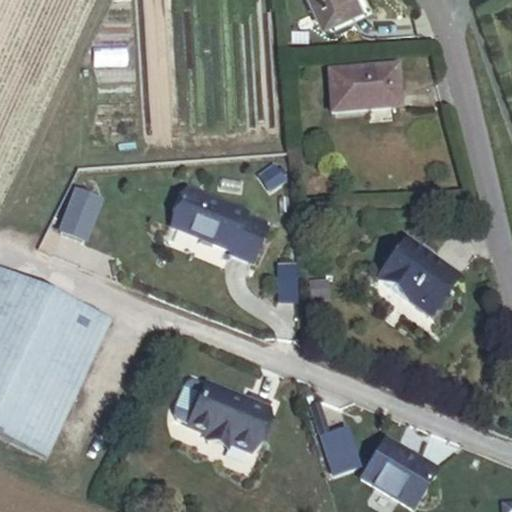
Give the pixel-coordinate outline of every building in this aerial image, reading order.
[(315,0),(326,24),(364,7),(360,0),(315,0)] [(329,123),(402,117),(398,76),(326,82),(329,123)] [(263,239),(245,231),(247,226),(185,198),(168,235),(230,263),(228,268),(246,276),(263,239)] [(86,248),(100,209),(78,200),(63,239),(86,248)] [(289,210),(289,200),(278,200),(278,210),(289,210)] [(265,234),(247,226),(245,231),(263,239),(265,234)] [(374,290),(427,327),(457,285),(403,248),(374,290)] [(0,441),(11,447),(75,309),(0,274),(0,441)] [(45,463),(109,325),(75,309),(11,447),(45,463)] [(249,457),(271,406),(250,397),(247,404),(206,387),(205,389),(192,384),(187,385),(183,390),(179,401),(174,410),(173,416),(175,421),(189,427),(187,430),(208,439),(206,443),(226,452),(228,447),(249,457)] [(327,434),(319,406),(311,408),(319,437),(327,434)] [(355,487),(396,511),(409,511),(431,476),(379,446),(355,487)]
